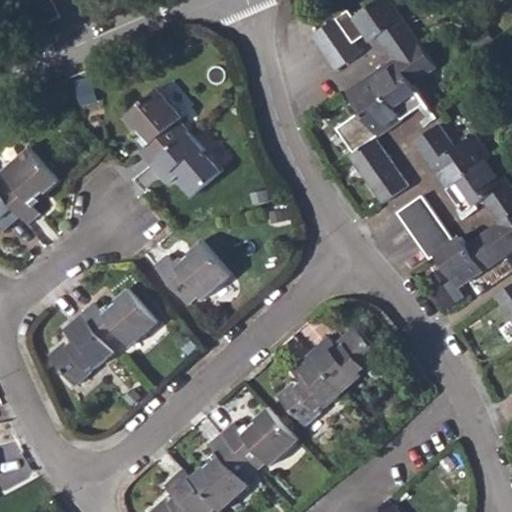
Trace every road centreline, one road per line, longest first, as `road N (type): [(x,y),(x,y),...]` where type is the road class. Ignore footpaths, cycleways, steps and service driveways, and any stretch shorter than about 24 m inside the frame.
road 1 (residential): [(86,489),(345,257)]
road 2 (residential): [(345,257),(407,316),(460,397),(496,511)]
road 3 (residential): [(245,0),(280,130),(345,257)]
road 4 (tertiary): [(0,85),(211,0)]
road 5 (residential): [(0,329),(47,447),(86,489)]
road 6 (residential): [(115,222),(0,308)]
